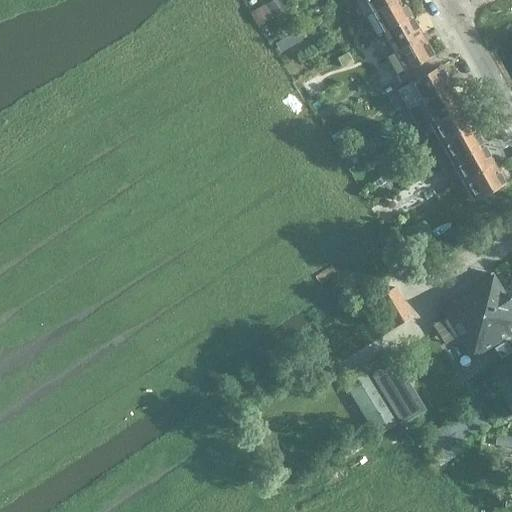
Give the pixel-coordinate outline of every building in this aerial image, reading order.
[(271,0),(253,10),(260,23),(291,7),(287,0),(271,0)] [(396,0),(364,0),(372,14),(396,0)] [(410,16),(411,13),(408,8),(405,7),(401,0),(396,0),(372,14),(383,33),(411,17),(410,16)] [(422,37),(417,28),(418,25),(415,20),(412,19),(411,17),(383,33),(394,53),(422,37)] [(297,30),(292,22),(281,29),(286,37),(297,30)] [(434,57),(432,55),(433,52),(430,47),(427,46),(422,37),(394,53),(405,73),(434,57)] [(451,87),(446,78),(446,75),(444,70),(441,70),(439,67),(411,83),(422,103),(451,87)] [(461,106),(460,104),(461,102),(458,97),(455,96),(451,87),(422,103),(433,122),(461,106)] [(472,126),(468,117),(468,115),(465,109),(463,108),(461,106),(433,122),(444,142),(472,126)] [(483,146),(482,143),(483,141),(480,136),(477,135),(472,126),(444,142),(455,161),(483,146)] [(355,138),(349,127),(331,137),(337,148),(355,138)] [(494,165),(489,156),(490,153),(487,149),(484,148),(483,146),(455,161),(466,181),(494,165)] [(505,185),(504,183),(505,180),(502,175),(499,174),(494,165),(466,181),(477,201),(505,185)] [(409,252),(432,239),(424,226),(402,239),(409,252)] [(511,333),(511,306),(511,305),(511,304),(505,294),(505,295),(492,274),(440,306),(447,318),(461,341),(472,358),(511,333)] [(410,316),(393,285),(392,283),(374,294),(392,327),(410,316)] [(411,397),(402,382),(389,359),(359,377),(360,378),(345,388),(375,437),(405,417),(406,418),(419,410),(411,397)] [(454,444),(511,409),(511,400),(505,389),(471,409),(472,411),(422,439),(439,467),(460,454),(454,444)] [(495,480),(497,459),(495,459),(487,458),(485,458),(483,479),(495,480)]
